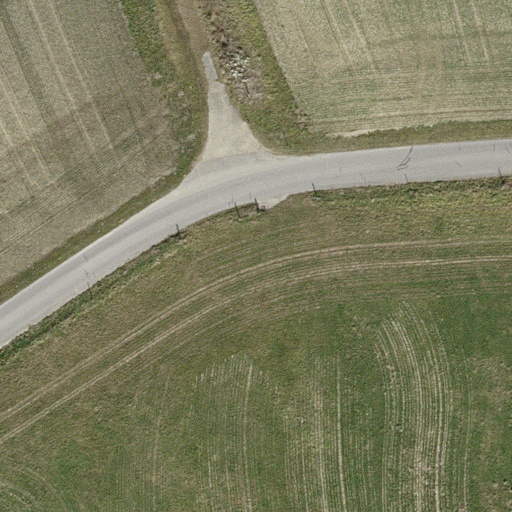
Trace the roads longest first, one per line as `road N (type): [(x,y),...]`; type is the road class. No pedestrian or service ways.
road 1 (residential): [(511,168),(238,192),(0,348)]
road 2 (track): [(238,192),(173,0)]
